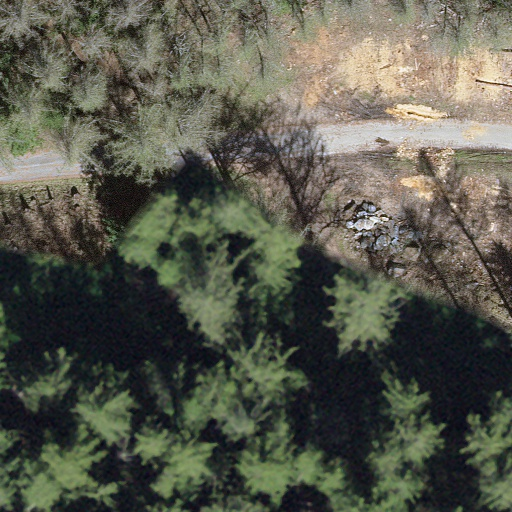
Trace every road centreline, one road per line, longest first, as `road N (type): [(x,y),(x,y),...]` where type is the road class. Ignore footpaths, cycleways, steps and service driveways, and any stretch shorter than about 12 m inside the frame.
road 1 (track): [(0,157),(260,137)]
road 2 (track): [(260,137),(511,134)]
